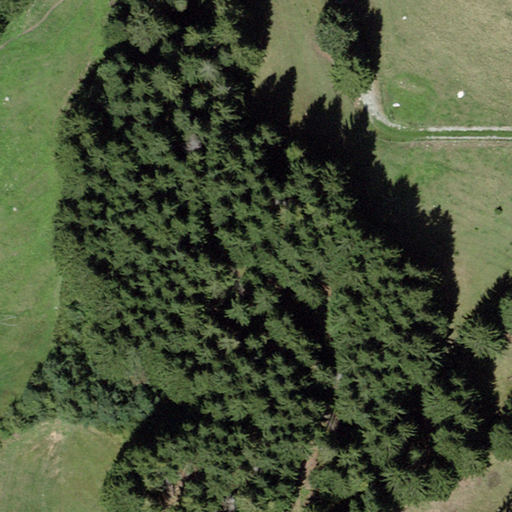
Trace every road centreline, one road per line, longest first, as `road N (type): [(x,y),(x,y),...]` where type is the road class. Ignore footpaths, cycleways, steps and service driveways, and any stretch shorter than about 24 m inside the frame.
road 1 (track): [(218,0),(204,160),(208,213),(229,263),(382,511)]
road 2 (track): [(339,0),(370,114),(380,125),(416,136),(511,134)]
